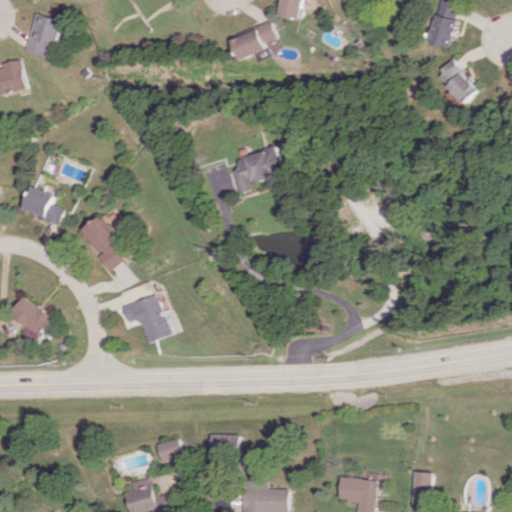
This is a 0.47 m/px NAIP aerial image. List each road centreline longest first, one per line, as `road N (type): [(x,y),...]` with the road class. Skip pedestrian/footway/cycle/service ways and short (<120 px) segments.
road 1 (secondary): [(511,352),(300,377),(0,384)]
road 2 (residential): [(0,244),(35,251),(77,279),(97,317),(97,382)]
